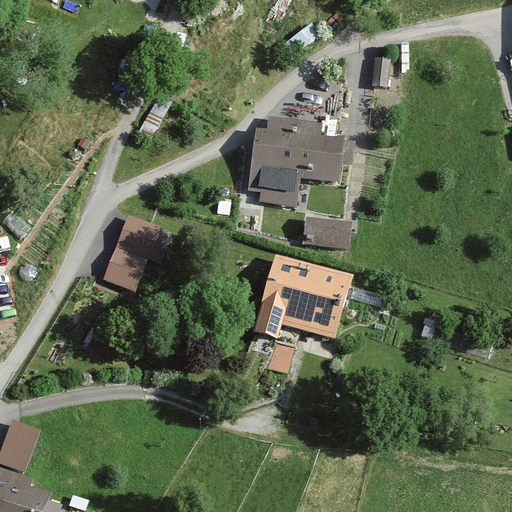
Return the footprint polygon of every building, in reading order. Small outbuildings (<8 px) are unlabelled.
[(390,64),(375,63),(372,88),(387,90),(390,64)] [(299,180),(338,185),(343,145),(320,142),(321,130),(271,123),(268,139),(259,138),(252,191),(265,192),(264,201),(295,205),(299,180)] [(105,282),(135,294),(160,232),(130,220),(105,282)] [(352,228),(306,223),(304,246),(349,251),(352,228)] [(335,341),(350,290),(277,269),(258,337),(278,343),(283,326),(335,341)] [(384,297),(355,288),(352,300),(380,308),(384,297)] [(268,371),(272,343),(251,340),(247,368),(268,371)] [(294,353),(277,349),(268,370),(289,375),(294,353)] [(13,425),(0,458),(0,466),(25,476),(41,436),(13,425)] [(0,511),(46,511),(50,503),(29,495),(32,485),(0,473),(0,511)]
